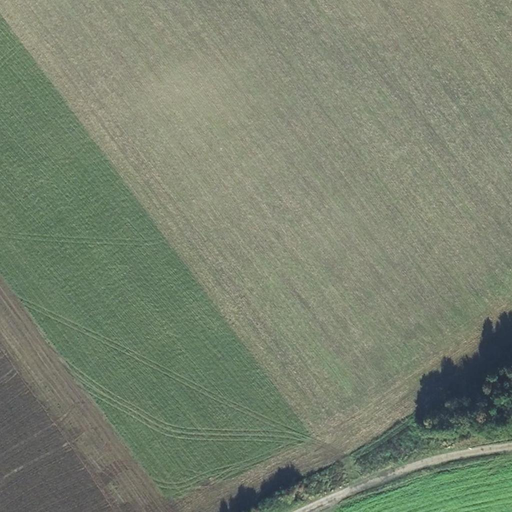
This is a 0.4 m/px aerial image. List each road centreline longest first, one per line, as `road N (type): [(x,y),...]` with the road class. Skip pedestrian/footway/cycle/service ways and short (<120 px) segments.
road 1 (track): [(511,350),(348,459),(335,496)]
road 2 (track): [(511,447),(410,468),(301,511)]
